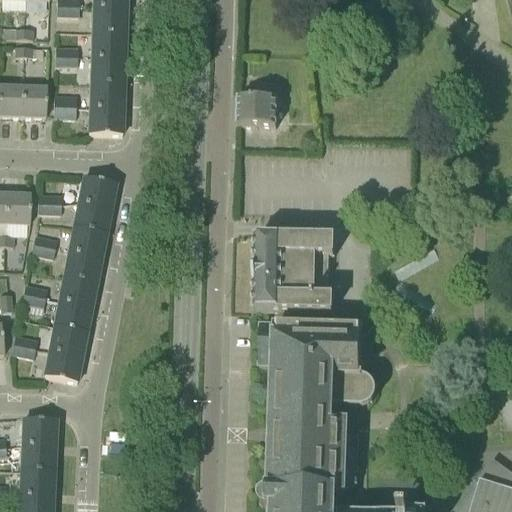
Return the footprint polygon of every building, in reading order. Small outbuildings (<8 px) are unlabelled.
[(92,0),(92,12),(126,13),(126,0),(92,0)] [(56,11),(78,12),(78,3),(57,2),(56,11)] [(56,21),(78,22),(78,12),(56,11),(56,21)] [(91,38),(125,39),(126,13),(92,12),(91,38)] [(14,43),(23,44),(24,34),(15,33),(14,43)] [(23,44),(32,44),(33,34),(24,34),(23,44)] [(91,63),(124,64),(125,39),(91,38),(91,63)] [(14,62),(23,62),(23,52),(14,52),(14,62)] [(23,62),(32,62),(32,52),(23,52),(23,62)] [(55,62),(77,62),(77,53),(55,52),(55,62)] [(55,71),(77,72),(77,62),(55,62),(55,71)] [(90,88),(123,89),(124,64),(91,63),(90,88)] [(0,120),(21,122),(22,91),(16,90),(16,72),(1,71),(0,90),(0,89),(0,120)] [(89,114),(122,115),(123,89),(90,88),(89,114)] [(238,130),(278,131),(278,108),(282,108),(283,90),(256,89),(256,103),(239,102),(238,130)] [(21,122),(45,122),(46,91),(22,91),(21,122)] [(53,112),(75,112),(75,101),(53,100),(53,112)] [(53,123),(75,124),(75,112),(53,112),(53,123)] [(89,114),(88,139),(121,140),(122,115),(89,114)] [(78,207),(111,213),(116,189),(83,182),(78,207)] [(6,199),(5,228),(29,229),(30,200),(6,199)] [(37,209),(60,210),(60,200),(38,200),(37,209)] [(74,232),(106,238),(111,213),(78,207),(74,232)] [(37,218),(60,219),(60,210),(37,209),(37,218)] [(69,257),(101,263),(106,238),(74,232),(69,257)] [(4,251),(13,251),(13,241),(4,240),(4,251)] [(33,250),(54,254),(56,245),(35,241),(33,250)] [(277,316),(277,317),(334,318),(334,301),(328,301),(329,262),(335,262),(335,244),(256,242),(256,270),(255,270),(254,288),(255,288),(255,316),(277,316)] [(31,259),(52,264),(54,254),(33,250),(31,259)] [(64,282),(96,288),(101,263),(69,257),(64,282)] [(59,306),(91,313),(96,288),(64,282),(59,306)] [(23,299),(45,304),(47,294),(25,290),(23,299)] [(21,309),(43,313),(45,304),(23,299),(21,309)] [(0,314),(0,318),(12,316),(10,300),(0,301),(0,314)] [(54,331),(86,338),(91,313),(59,306),(54,331)] [(511,511),(511,476),(493,463),(456,511),(337,511),(338,501),(348,501),(348,493),(358,488),(359,441),(350,436),(350,428),(335,427),(336,412),(358,412),(366,412),(372,409),(377,400),(377,394),(373,387),(370,384),(366,382),(361,381),(363,338),(364,338),(365,332),(276,329),(276,332),(261,332),(260,370),(274,370),(269,495),(268,495),(268,497),(267,497),(265,497),(264,498),(263,499),(262,500),(261,502),(260,503),(260,505),(260,506),(261,508),(261,509),(262,511),(263,511),(511,511)] [(49,356),(81,362),(86,338),(54,331),(49,356)] [(13,349),(35,353),(36,345),(15,340),(13,349)] [(13,349),(11,359),(32,363),(35,353),(13,349)] [(81,362),(49,356),(46,370),(44,381),(76,387),(81,362)] [(21,449),(55,451),(56,426),(22,424),(21,449)] [(20,475),(54,476),(55,451),(21,449),(20,475)] [(19,500),(53,502),(54,476),(20,475),(19,500)] [(18,511),(52,511),(53,502),(19,500),(18,511)]
